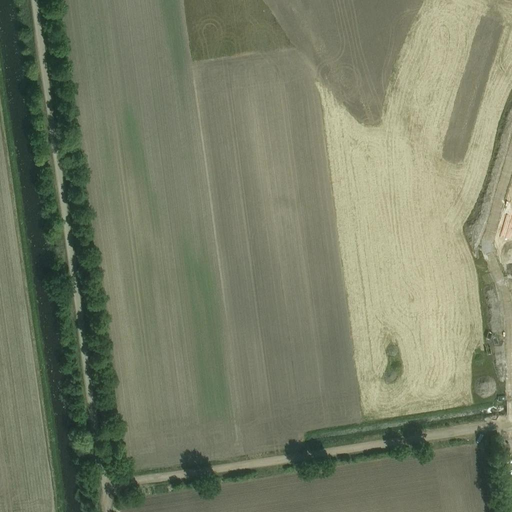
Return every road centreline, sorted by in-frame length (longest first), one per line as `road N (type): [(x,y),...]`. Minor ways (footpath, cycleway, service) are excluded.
road 1 (track): [(104,488),(35,0)]
road 2 (track): [(511,425),(104,488)]
